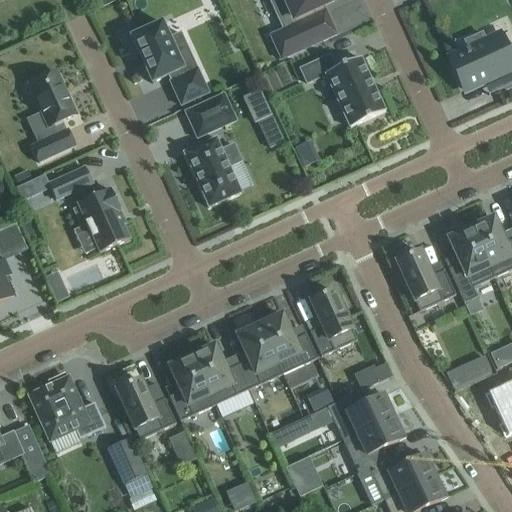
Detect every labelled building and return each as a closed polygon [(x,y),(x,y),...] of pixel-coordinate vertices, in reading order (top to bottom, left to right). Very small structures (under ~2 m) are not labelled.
[(281,61),(336,36),(324,8),(335,3),(333,0),(270,0),(276,12),(287,8),(296,25),(270,37),(281,61)] [(162,23),(131,37),(139,56),(144,67),(152,84),(169,77),(171,82),(170,83),(181,107),(209,94),(198,70),(186,75),(177,54),(188,49),(181,33),(169,38),(162,23)] [(504,49),(500,39),(453,60),(466,90),(492,78),(498,90),(511,83),(511,46),(504,49)] [(329,57),(300,70),(307,84),(326,76),(350,129),(385,113),(360,58),(335,70),(329,57)] [(49,128),(53,137),(31,147),(39,164),(75,147),(67,130),(65,131),(62,123),(76,116),(56,72),(28,85),(48,129),(49,128)] [(197,140),(236,122),(224,95),(185,113),(197,140)] [(222,151),(216,139),(184,154),(209,209),(241,194),(229,168),(241,162),(233,146),(222,151)] [(56,202),(93,185),(85,169),(49,185),(56,202)] [(120,211),(111,191),(78,206),(101,254),(130,240),(117,213),(120,211)] [(484,220),(470,226),(494,279),(511,270),(511,240),(505,244),(494,219),(486,222),(484,220)] [(16,224),(0,231),(0,305),(12,300),(3,280),(9,277),(2,263),(28,251),(16,224)] [(460,264),(448,270),(470,319),(483,313),(473,289),(494,279),(470,226),(456,233),(457,236),(449,239),(460,264)] [(407,286),(413,301),(419,313),(455,296),(445,273),(432,279),(420,253),(416,254),(415,252),(399,259),(400,262),(396,263),(401,273),(398,274),(404,288),(407,286)] [(62,287),(50,292),(56,305),(67,300),(62,287)] [(323,327),(310,333),(321,358),(358,341),(345,314),(348,313),(341,299),(339,300),(335,291),(331,293),(331,292),(315,299),(316,300),(311,302),(323,327)] [(273,317),(259,323),(283,376),(318,360),(306,335),(294,341),(283,316),(274,320),(273,317)] [(238,367),(249,392),(283,376),(259,323),(244,330),(246,333),(237,336),(249,362),(238,367)] [(511,345),(490,356),(497,371),(511,363),(511,345)] [(205,348),(191,354),(215,407),(249,392),(238,367),(226,372),(215,347),(207,351),(205,348)] [(215,407),(191,354),(177,361),(178,364),(170,367),(181,393),(169,398),(181,423),(215,407)] [(485,358),(446,376),(452,390),(491,372),(485,358)] [(385,366),(376,371),(381,383),(391,379),(385,366)] [(66,380),(64,376),(50,383),(51,386),(29,397),(50,443),(77,431),(81,440),(106,429),(94,404),(83,409),(69,379),(66,380)] [(118,402),(125,416),(128,415),(140,441),(175,425),(164,400),(152,406),(141,381),(136,383),(135,380),(120,387),(122,390),(117,392),(121,400),(118,402)] [(511,384),(487,396),(498,417),(511,410),(511,384)] [(350,398),(327,408),(334,424),(342,441),(393,417),(389,409),(391,408),(385,395),(364,405),(355,409),(350,398)] [(511,410),(498,417),(508,439),(511,436),(511,410)] [(278,449),(327,425),(320,411),(271,434),(278,449)] [(393,417),(342,441),(358,473),(369,468),(381,463),(376,452),(384,449),(405,439),(400,426),(397,427),(393,418),(393,417)] [(0,466),(23,455),(25,460),(41,453),(29,427),(13,433),(0,439),(0,466)] [(107,450),(124,487),(147,477),(131,440),(107,450)] [(381,463),(369,468),(384,501),(435,478),(434,475),(431,469),(433,468),(427,455),(405,465),(397,469),(392,457),(389,459),(381,463)] [(299,498),(321,488),(322,488),(322,487),(317,476),(309,479),(301,462),(287,469),(286,469),(294,486),(299,498)] [(435,478),(384,501),(389,511),(418,511),(426,508),(447,498),(441,486),(439,487),(435,478)]
